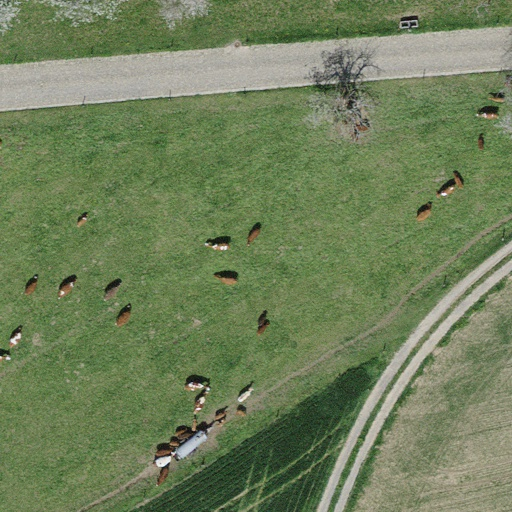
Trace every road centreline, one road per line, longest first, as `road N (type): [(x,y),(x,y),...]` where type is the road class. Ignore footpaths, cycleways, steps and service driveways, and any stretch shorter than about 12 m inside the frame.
road 1 (tertiary): [(0,95),(511,53)]
road 2 (track): [(331,511),(397,378),(446,313),(511,257)]
